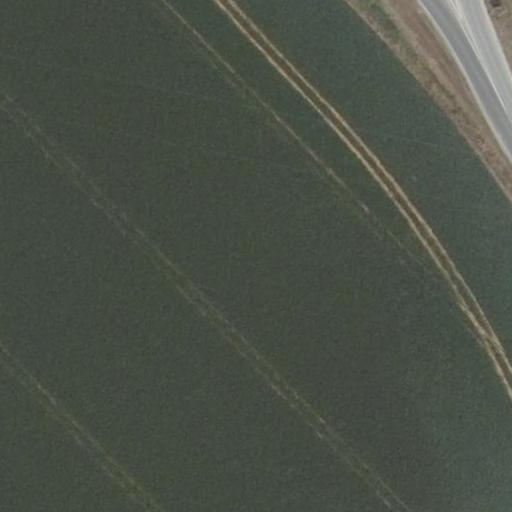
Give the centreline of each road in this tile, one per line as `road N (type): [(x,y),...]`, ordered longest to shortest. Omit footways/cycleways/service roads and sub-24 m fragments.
road 1 (secondary): [(432,0),(509,125)]
road 2 (secondary): [(509,125),(470,0)]
